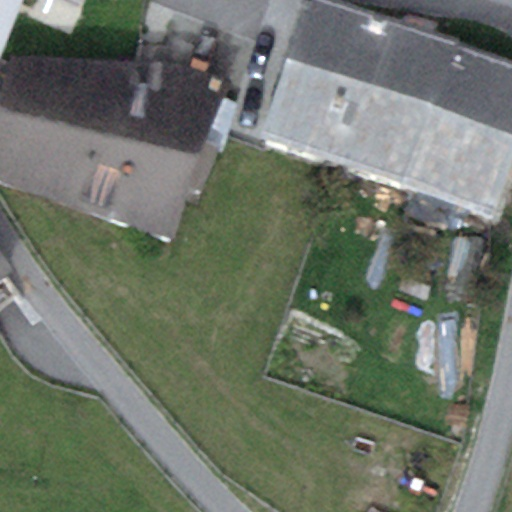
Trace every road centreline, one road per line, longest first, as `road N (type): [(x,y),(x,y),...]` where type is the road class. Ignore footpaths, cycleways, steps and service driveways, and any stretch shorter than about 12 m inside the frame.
road 1 (residential): [(0,236),(228,511)]
road 2 (residential): [(473,511),(511,363)]
